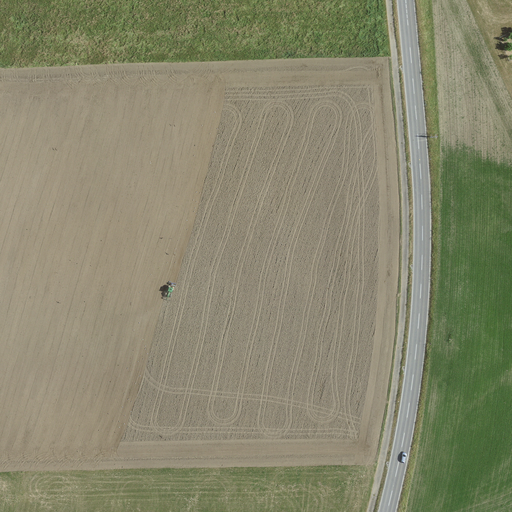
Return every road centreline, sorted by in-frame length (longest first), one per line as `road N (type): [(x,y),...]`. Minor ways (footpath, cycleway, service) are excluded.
road 1 (track): [(388,0),(406,260),(386,444),(369,511)]
road 2 (primary): [(405,0),(421,262),(411,383),(386,511)]
